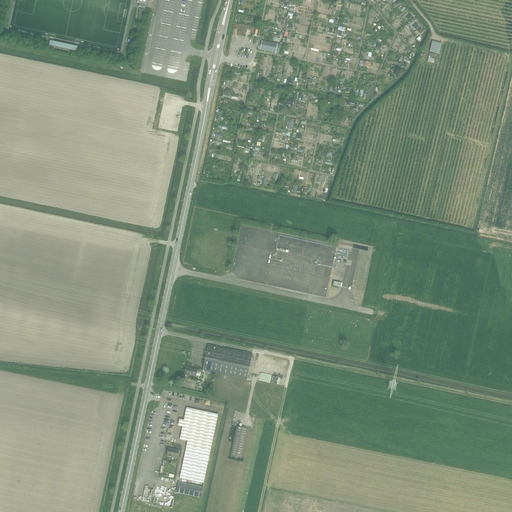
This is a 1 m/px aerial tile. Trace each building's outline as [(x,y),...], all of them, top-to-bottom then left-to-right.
[(139,7),(146,8),(154,10),(154,12),(156,0),(138,0),(137,3),(139,3),(139,7)] [(49,46),(77,52),(78,47),(50,41),(49,46)] [(260,50),(276,53),(276,52),(279,53),(280,47),(277,47),(278,44),(262,41),(260,50)] [(432,59),(434,53),(439,54),(442,44),(432,41),(430,52),(427,62),(434,63),(434,59),(432,59)] [(184,375),(196,377),(197,371),(202,372),(208,373),(247,381),(252,355),(207,346),(203,370),(198,369),(186,367),(184,375)] [(203,483),(218,415),(186,408),(184,421),(179,420),(178,426),(183,427),(180,440),(187,441),(179,478),(203,483)] [(229,456),(242,459),(249,429),(236,426),(229,456)] [(167,457),(177,459),(179,451),(169,449),(167,457)] [(179,483),(176,493),(201,498),(203,488),(179,483)]
